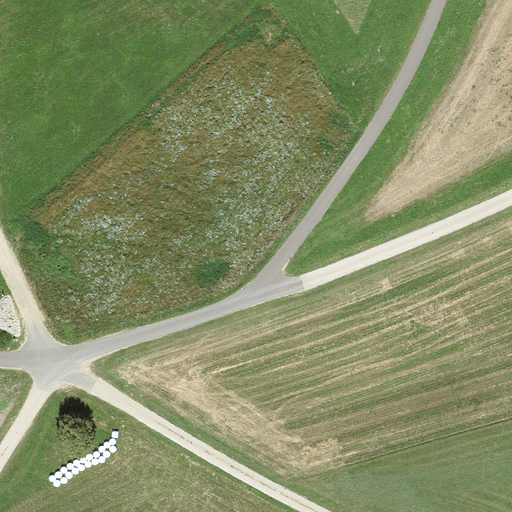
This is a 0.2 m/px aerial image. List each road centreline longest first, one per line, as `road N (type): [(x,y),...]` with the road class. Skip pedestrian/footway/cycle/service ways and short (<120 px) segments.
road 1 (track): [(262,292),(384,108),(433,0)]
road 2 (track): [(45,361),(313,511)]
road 3 (unclassified): [(0,357),(45,361),(262,292)]
road 4 (track): [(262,292),(511,194)]
